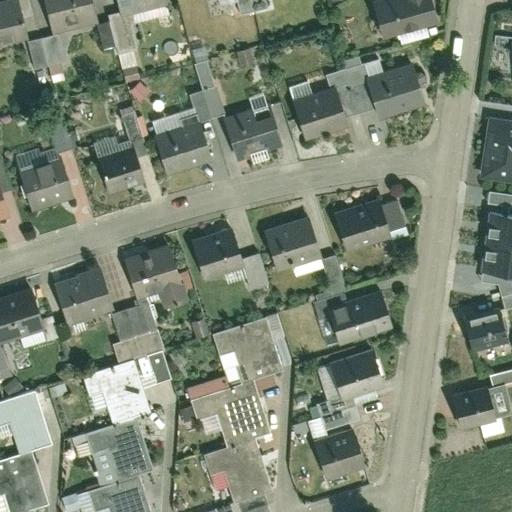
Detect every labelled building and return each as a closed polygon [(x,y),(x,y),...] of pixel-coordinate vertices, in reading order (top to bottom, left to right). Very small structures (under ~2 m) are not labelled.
[(0,47),(30,40),(19,0),(4,0),(0,1),(0,47)] [(101,23),(95,0),(40,0),(50,36),(101,23)] [(171,5),(169,0),(113,0),(119,19),(171,5)] [(438,26),(431,0),(379,0),(371,2),(381,41),(438,26)] [(424,111),(412,66),(364,79),(375,124),(424,111)] [(346,130),(335,89),(289,101),(300,143),(346,130)] [(224,116),(236,163),(281,151),(269,104),(224,116)] [(511,114),(489,111),(481,174),(511,177),(511,114)] [(151,137),(163,176),(213,161),(200,121),(151,137)] [(92,161),(103,196),(144,183),(133,148),(92,161)] [(22,168),(32,202),(75,189),(64,155),(22,168)] [(0,212),(10,210),(0,178),(0,212)] [(337,209),(348,245),(393,231),(381,195),(337,209)] [(511,272),(511,214),(490,211),(482,268),(511,272)] [(261,231),(274,273),(323,258),(310,216),(261,231)] [(189,240),(203,282),(245,269),(231,227),(189,240)] [(143,298),(159,293),(162,305),(187,297),(171,245),(130,257),(143,298)] [(56,276),(71,323),(114,310),(99,262),(56,276)] [(0,342),(49,328),(35,281),(0,291),(0,342)] [(341,343),(394,326),(379,281),(327,298),(341,343)] [(463,314),(474,349),(511,337),(511,330),(503,301),(463,314)] [(221,353),(235,349),(244,378),(254,376),(283,366),(266,314),(214,330),(221,353)] [(344,400),(386,386),(372,342),(329,356),(344,400)] [(138,416),(152,411),(135,359),(86,375),(92,393),(105,389),(116,423),(138,416)] [(256,436),(271,431),(254,376),(244,378),(192,395),(199,416),(219,410),(229,444),(256,436)] [(453,396),(463,428),(503,416),(492,384),(453,396)] [(53,441),(36,388),(0,399),(0,423),(12,420),(22,450),(32,447),(53,441)] [(93,394),(97,409),(109,406),(105,390),(93,394)] [(141,472),(154,468),(138,416),(116,423),(88,431),(94,449),(107,445),(118,479),(141,472)] [(328,483),(368,470),(355,426),(314,439),(328,483)] [(213,472),(225,468),(236,502),(273,490),(256,436),(229,444),(206,452),(213,472)] [(0,491),(6,490),(12,511),(16,511),(30,508),(49,502),(32,447),(22,450),(0,457),(0,491)] [(113,511),(153,511),(141,472),(118,479),(92,488),(97,505),(110,501),(113,511)]
